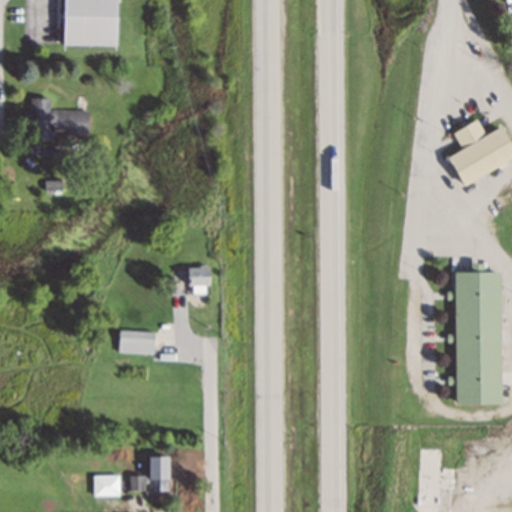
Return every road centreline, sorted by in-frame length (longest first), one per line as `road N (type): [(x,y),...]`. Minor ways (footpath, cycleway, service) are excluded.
road 1 (trunk): [(332,511),(328,0)]
road 2 (trunk): [(270,0),(274,511)]
road 3 (residential): [(511,268),(443,210),(428,174),(430,95),(449,0)]
road 4 (residential): [(211,337),(213,511)]
